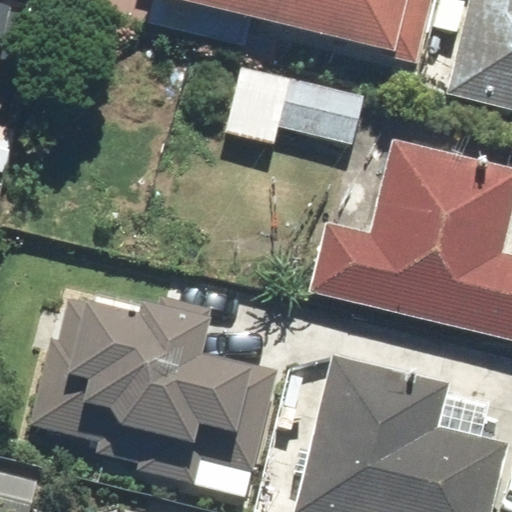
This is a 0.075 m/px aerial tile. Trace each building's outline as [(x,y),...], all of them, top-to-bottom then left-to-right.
[(155,0),(389,57),(388,61),(419,68),(435,0),(155,0)] [(511,0),(476,0),(452,98),(511,112),(511,0)] [(0,48),(11,4),(0,1),(0,48)] [(280,131),(354,149),(366,102),(243,72),(227,136),(276,148),(280,131)] [(330,228),(313,297),(511,345),(511,258),(505,257),(511,230),(511,173),(395,145),(372,238),(330,228)] [(54,342),(32,430),(254,485),(282,375),(207,357),(215,327),(145,309),(142,322),(71,304),(61,344),(54,342)] [(335,360),(298,511),(496,511),(511,450),(440,432),(451,388),(335,360)] [(34,511),(40,485),(0,475),(0,511),(34,511)]
